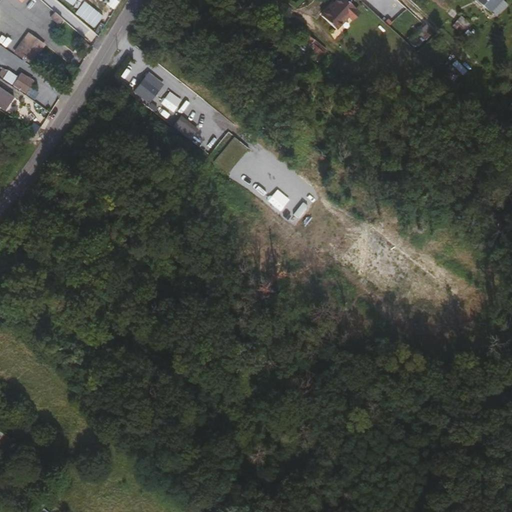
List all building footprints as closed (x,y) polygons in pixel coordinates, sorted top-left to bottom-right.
[(96,25),(103,12),(83,0),(82,0),(75,13),(96,25)] [(350,20),(357,12),(343,0),(336,0),(321,17),(336,31),(348,18),(350,20)] [(508,0),(484,0),(483,2),(496,14),(509,0),(508,0)] [(48,19),(56,25),(59,20),(52,14),(48,19)] [(469,20),(464,24),(474,34),(479,29),(469,20)] [(297,50),(312,62),(325,48),(309,36),(297,50)] [(34,46),(29,52),(43,63),(48,56),(34,46)] [(20,64),(34,75),(43,63),(29,52),(20,64)] [(334,70),(341,76),(346,71),(339,65),(334,70)] [(130,93),(144,103),(154,90),(140,79),(130,93)] [(6,89),(15,94),(19,88),(11,83),(6,89)] [(32,98),(35,93),(22,85),(16,96),(28,103),(27,105),(36,110),(40,104),(32,98)] [(0,111),(8,117),(17,105),(0,92),(0,111)] [(175,133),(185,141),(189,135),(179,127),(175,133)] [(241,437),(240,439),(249,446),(257,437),(237,422),(231,430),(241,437)] [(288,468),(294,473),(303,460),(297,456),(288,468)]
